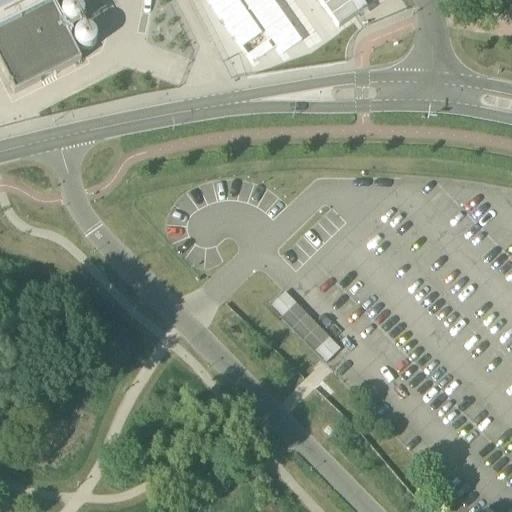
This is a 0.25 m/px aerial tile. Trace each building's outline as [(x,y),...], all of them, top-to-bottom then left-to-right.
[(81,62),(54,8),(68,0),(0,0),(0,67),(14,96),(81,62)] [(243,0),(217,0),(223,18),(247,10),(243,0)] [(264,0),(269,9),(289,0),(264,0)] [(290,0),(268,12),(284,43),(308,30),(291,0),(290,0)] [(316,0),(338,29),(378,0),(316,0)] [(85,14),(83,9),(81,8),(79,6),(76,5),(74,5),(68,6),(65,8),(62,11),(61,14),(61,19),(62,23),(65,27),(68,28),(70,29),(76,29),(79,28),(83,25),(85,20),(85,14)] [(249,18),(232,25),(240,45),(257,38),(249,18)] [(98,39),(98,38),(96,34),(94,32),(89,30),(87,29),(81,30),(78,33),(75,36),(74,39),(74,44),(75,47),(78,52),(81,53),(83,54),(89,54),(92,53),(96,50),(98,45),(98,39)] [(290,321),(302,307),(290,297),(278,311),(290,321)] [(316,312),(299,318),(310,348),(327,341),(316,312)] [(331,365),(346,353),(336,340),(321,353),(331,365)] [(279,511),(270,503),(263,511),(264,511),(279,511)]
